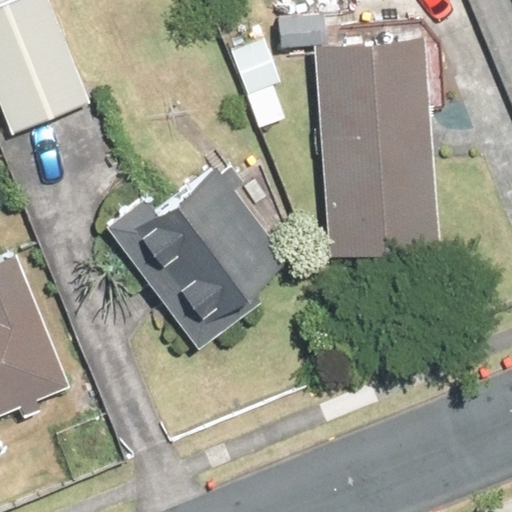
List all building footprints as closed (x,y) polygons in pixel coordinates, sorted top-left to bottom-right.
[(49,0),(15,0),(0,6),(0,109),(8,129),(89,97),(49,0)] [(398,0),(352,0),(356,25),(401,19),(398,0)] [(284,80),(268,34),(231,47),(259,129),(284,120),(272,85),(284,80)] [(441,249),(424,35),(313,44),(330,258),(441,249)] [(145,197),(107,224),(199,350),(303,275),(218,159),(152,207),(145,197)] [(0,405),(77,375),(22,236),(0,245),(0,405)]
